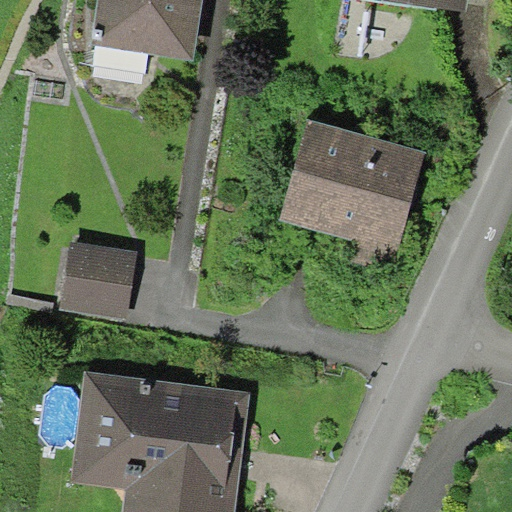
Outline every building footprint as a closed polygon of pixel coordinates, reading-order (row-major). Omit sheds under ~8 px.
[(142,50),(182,56),(190,0),(100,0),(91,62),(139,70),(142,50)] [(356,262),(380,269),(410,163),(307,134),(284,217),(362,239),(356,262)] [(118,318),(127,259),(68,250),(59,309),(118,318)] [(218,511),(220,495),(218,494),(229,405),(144,395),(144,388),(137,388),(136,394),(99,389),(89,464),(122,468),(121,475),(126,476),(124,488),(132,489),(129,511),(218,511)] [(511,439),(465,453),(474,480),(503,471),(511,468),(511,439)] [(465,511),(486,506),(511,498),(503,471),(474,480),(449,488),(456,511),(465,511)]
